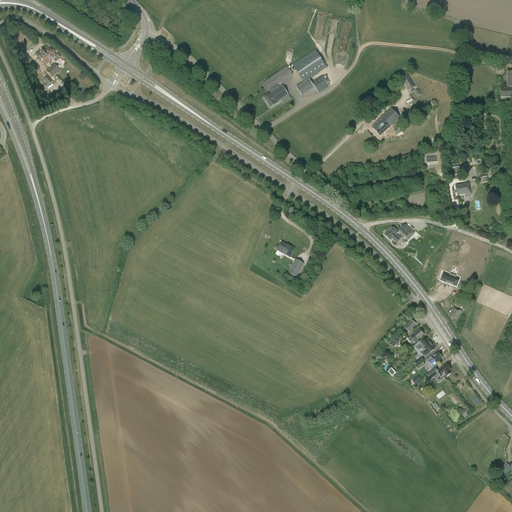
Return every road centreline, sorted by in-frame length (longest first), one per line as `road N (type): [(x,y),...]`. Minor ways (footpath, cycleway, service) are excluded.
road 1 (unclassified): [(101,511),(68,276),(30,126),(97,100),(110,86)]
road 2 (primary): [(87,511),(33,184)]
road 3 (secondary): [(511,416),(484,389),(392,257),(296,182)]
road 4 (unclassified): [(370,114),(308,174),(192,60),(146,35)]
road 5 (unclassified): [(110,86),(164,107),(289,190)]
road 6 (track): [(353,0),(358,54),(350,69),(263,129)]
road 7 (track): [(511,251),(418,220),(367,224)]
